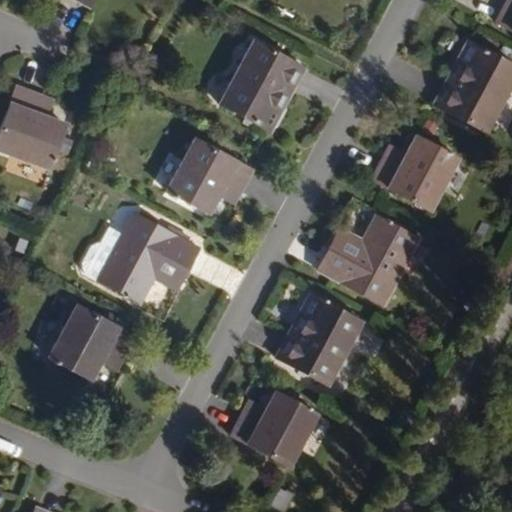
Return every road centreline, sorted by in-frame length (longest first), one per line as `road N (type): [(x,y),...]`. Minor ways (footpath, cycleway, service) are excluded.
road 1 (residential): [(139,487),(408,0)]
road 2 (unclassified): [(511,298),(396,511)]
road 3 (residential): [(139,487),(0,430)]
